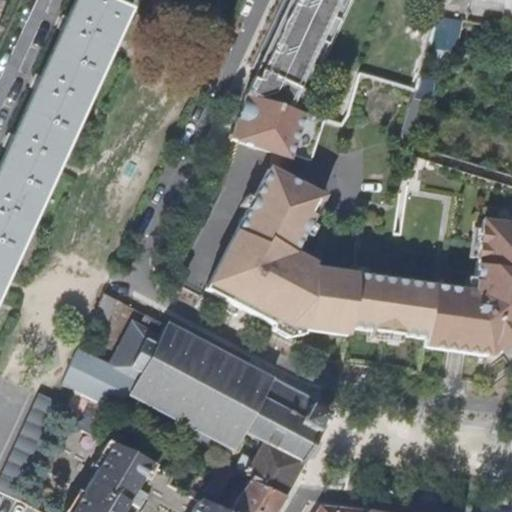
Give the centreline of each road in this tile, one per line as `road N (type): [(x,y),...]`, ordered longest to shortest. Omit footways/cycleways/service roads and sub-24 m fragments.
road 1 (residential): [(511,409),(415,400),(302,374),(150,294),(141,259),(262,0)]
road 2 (residential): [(412,511),(305,494),(294,511)]
